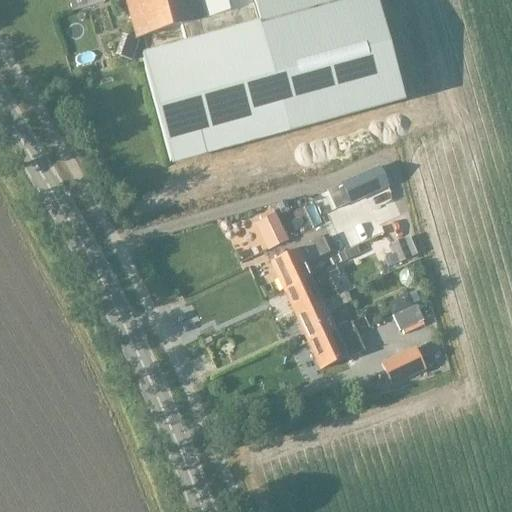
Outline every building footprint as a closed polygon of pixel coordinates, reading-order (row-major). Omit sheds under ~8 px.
[(181,26),(196,22),(251,7),(248,0),(123,0),(134,39),(181,26)] [(286,126),(400,95),(373,0),(315,0),(256,17),(286,126)] [(187,50),(141,62),(173,178),(273,150),(241,35),(203,45),(196,22),(181,26),(187,50)] [(387,176),(382,179),(377,168),(340,185),(348,203),(390,184),(387,176)] [(254,224),(267,252),(287,242),(274,215),(254,224)] [(268,264),(281,291),(310,278),(334,267),(321,239),(268,264)] [(386,268),(409,259),(402,240),(389,245),(393,254),(383,258),(386,268)] [(293,317),(322,304),(314,287),(338,277),(334,267),(310,278),(281,291),(293,317)] [(305,344),(334,331),(326,314),(350,303),(346,293),(322,304),(293,317),(305,344)] [(398,332),(421,321),(414,306),(391,317),(398,332)] [(421,321),(398,332),(405,346),(429,335),(421,321)] [(305,344),(318,371),(343,359),(344,360),(362,352),(350,324),(334,331),(305,344)]
